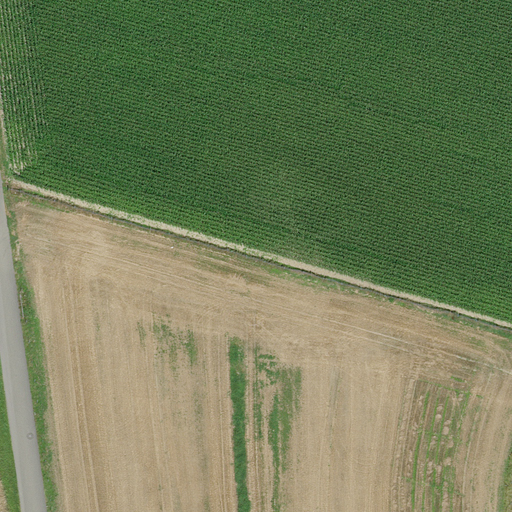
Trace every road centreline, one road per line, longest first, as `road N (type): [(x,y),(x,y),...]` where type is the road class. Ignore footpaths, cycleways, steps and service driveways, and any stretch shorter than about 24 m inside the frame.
road 1 (track): [(260,272),(0,201)]
road 2 (unclassified): [(31,511),(0,278)]
